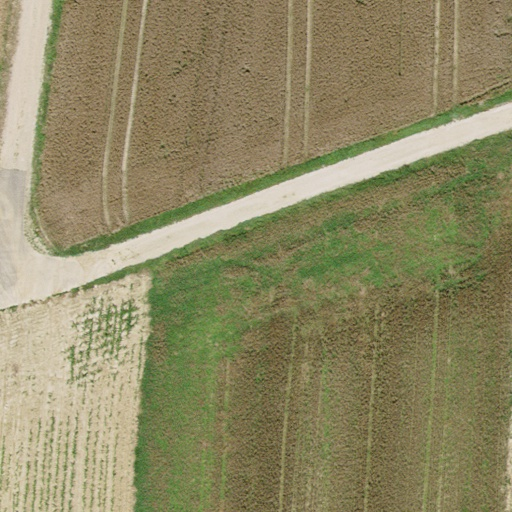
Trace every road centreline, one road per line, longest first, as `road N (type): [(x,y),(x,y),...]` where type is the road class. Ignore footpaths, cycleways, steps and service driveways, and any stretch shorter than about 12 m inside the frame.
road 1 (track): [(511,116),(5,294)]
road 2 (track): [(5,294),(10,149),(32,0)]
